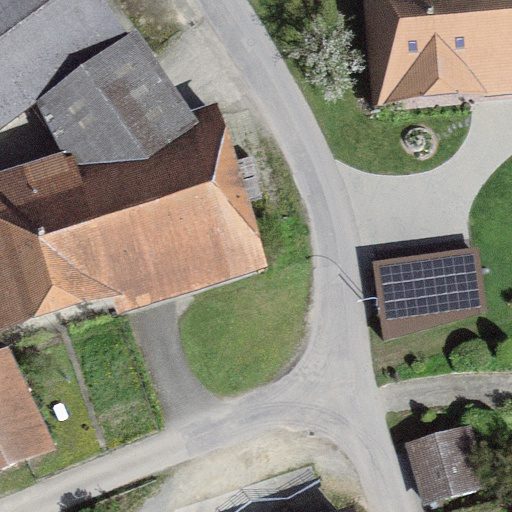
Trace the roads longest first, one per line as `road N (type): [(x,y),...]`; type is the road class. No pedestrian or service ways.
road 1 (residential): [(342,381),(332,235),(306,156),(293,121),(213,0)]
road 2 (residential): [(342,381),(22,511)]
road 3 (residential): [(388,511),(342,381)]
